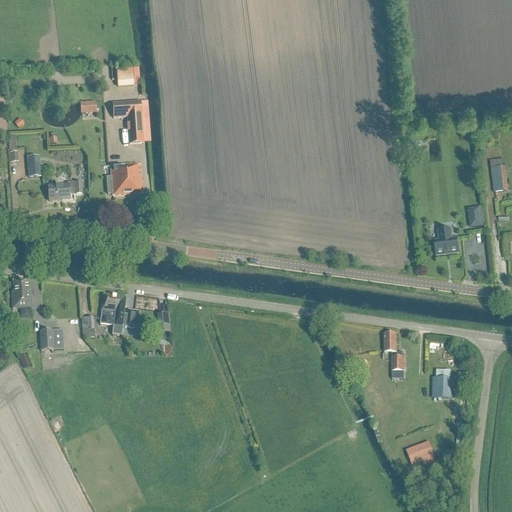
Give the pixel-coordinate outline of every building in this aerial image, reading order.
[(133,89),(132,70),(126,70),(126,72),(116,73),(118,90),(133,89)] [(144,146),(141,102),(111,105),(112,121),(126,120),(128,147),(144,146)] [(95,104),(81,105),(81,115),(96,114),(95,104)] [(19,121),(14,125),(18,130),(23,126),(19,121)] [(18,164),(17,154),(8,155),(9,165),(18,164)] [(41,179),(39,158),(27,159),(28,180),(41,179)] [(110,179),(106,179),(107,197),(112,196),(112,198),(123,197),(128,197),(142,196),(140,168),(131,168),(131,166),(114,168),(110,168),(111,179),(110,179)] [(507,193),(504,169),(491,171),(494,195),(507,193)] [(75,197),(82,196),(81,184),(74,185),(74,187),(68,188),(68,187),(48,188),(49,203),(69,202),(69,195),(75,195),(75,197)] [(467,210),(470,230),(481,228),(479,209),(467,210)] [(434,243),(436,258),(458,255),(457,240),(451,241),(450,231),(437,233),(439,242),(434,243)] [(11,311),(31,310),(31,293),(29,293),(28,282),(12,283),(13,294),(11,294),(11,311)] [(114,322),(113,322),(114,317),(115,298),(103,297),(102,315),(103,316),(102,317),(101,317),(100,326),(113,328),(114,322)] [(114,317),(113,322),(114,322),(123,323),(123,318),(124,318),(125,299),(115,298),(114,317)] [(158,317),(160,335),(170,334),(168,316),(158,317)] [(81,322),(82,341),(94,340),(93,319),(91,319),(86,319),(87,322),(81,322)] [(40,353),(55,352),(54,332),(39,333),(40,353)] [(403,354),(396,354),(396,336),(384,336),(384,355),(391,354),(391,368),(391,373),(392,373),(392,381),(403,381),(403,373),(403,368),(403,359),(403,354)] [(23,370),(30,367),(26,357),(19,360),(23,370)] [(433,381),(432,399),(453,399),(453,381),(433,381)] [(387,400),(382,386),(372,389),(377,404),(387,400)] [(412,469),(433,461),(429,451),(408,459),(412,469)]
